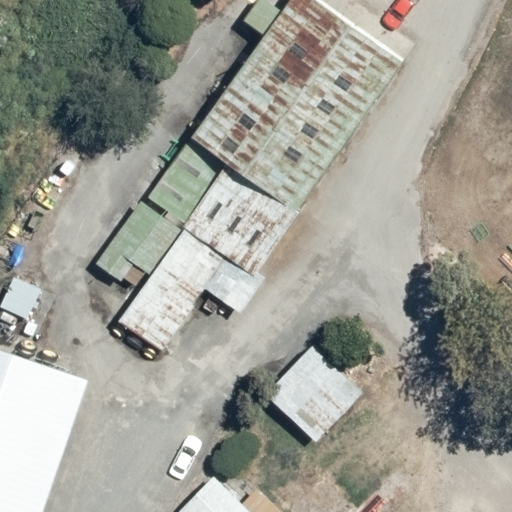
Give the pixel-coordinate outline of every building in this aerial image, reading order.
[(246,317),(275,276),(260,266),(302,205),(408,52),(333,0),(291,0),(199,133),(151,201),(128,234),(104,269),(138,293),(117,322),(164,355),(209,291),(232,307),(246,317)] [(511,42),(491,71),(511,86),(511,107),(510,110),(511,112),(511,42)] [(511,133),(501,125),(478,156),(511,180),(511,133)] [(366,387),(315,341),(268,392),(318,438),(366,387)] [(36,511),(83,380),(0,350),(0,511),(36,511)] [(245,502),(216,473),(181,509),(184,511),(283,511),(274,502),(259,488),(245,502)]
